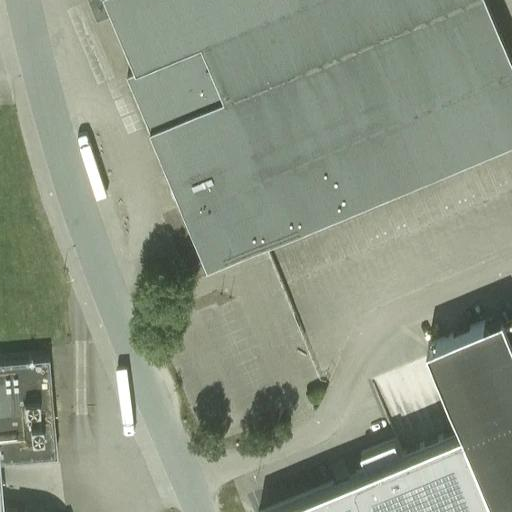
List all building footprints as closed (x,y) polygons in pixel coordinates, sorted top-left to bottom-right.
[(106,0),(135,69),(127,72),(208,266),(511,138),(511,54),(489,0),(106,0)] [(511,511),(511,331),(504,312),(428,343),(462,426),(463,427),(498,511),(511,511)] [(0,511),(31,511),(1,505),(0,488),(0,457),(55,453),(47,354),(0,358),(0,511)] [(403,369),(372,380),(379,399),(410,389),(403,369)] [(367,467),(259,511),(498,511),(463,427),(462,426),(402,451),(396,436),(360,451),(367,467)]
